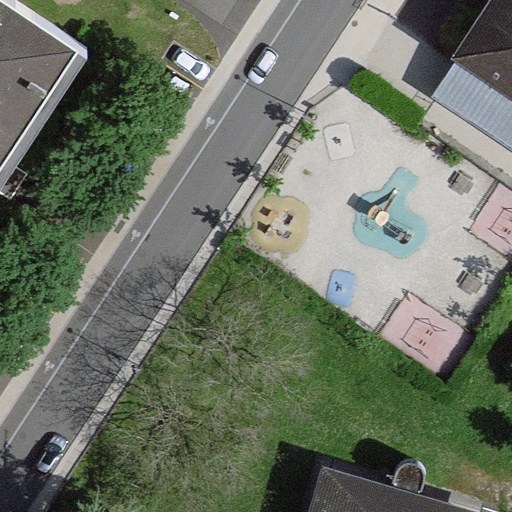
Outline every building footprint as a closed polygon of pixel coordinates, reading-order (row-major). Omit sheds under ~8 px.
[(7,0),(0,0),(0,159),(1,160),(29,118),(77,46),(7,0)] [(511,0),(483,0),(449,51),(511,90),(511,0)] [(41,126),(90,56),(77,46),(29,118),(41,126)] [(467,62),(458,77),(425,56),(406,85),(438,105),(429,119),(511,177),(511,90),(475,67),(467,62)] [(10,186),(19,173),(1,160),(0,159),(0,195),(2,197),(10,186)] [(459,511),(328,472),(316,511),(459,511)]
